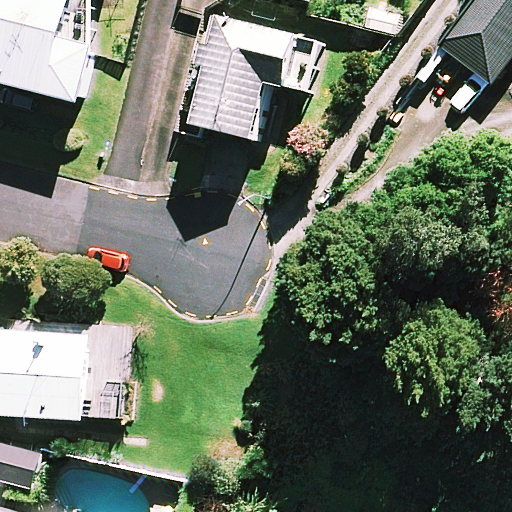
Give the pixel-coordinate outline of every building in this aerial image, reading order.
[(95,0),(0,0),(0,81),(84,103),(99,47),(93,45),(95,0)] [(511,0),(483,0),(446,48),(493,85),(511,62),(511,0)] [(320,42),(219,19),(194,125),(258,140),(271,84),(308,93),(320,42)] [(0,414),(123,421),(128,331),(0,324),(0,414)] [(44,451),(0,443),(0,480),(37,488),(44,451)]
